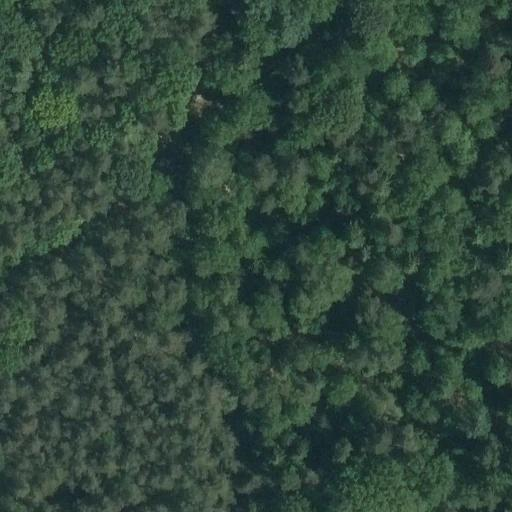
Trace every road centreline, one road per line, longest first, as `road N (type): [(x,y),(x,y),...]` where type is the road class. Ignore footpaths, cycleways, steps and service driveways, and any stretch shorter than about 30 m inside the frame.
road 1 (track): [(163,175),(213,353),(286,511)]
road 2 (track): [(346,0),(163,175)]
road 3 (track): [(209,0),(163,175)]
